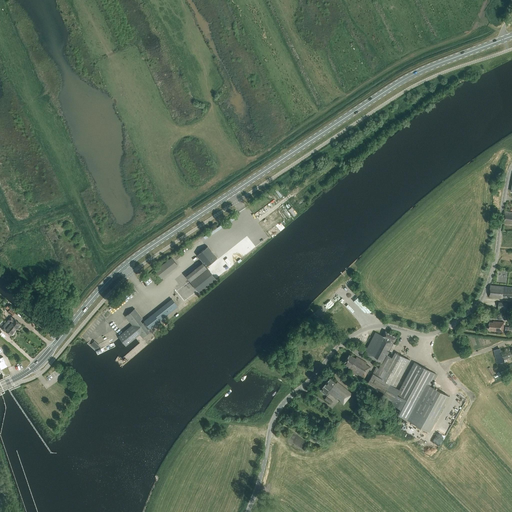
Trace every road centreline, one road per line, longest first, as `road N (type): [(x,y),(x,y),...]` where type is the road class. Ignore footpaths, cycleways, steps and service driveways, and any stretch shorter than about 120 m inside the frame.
road 1 (primary): [(0,385),(33,367),(101,287),(159,240),(396,83),(511,36)]
road 2 (unclassified): [(246,511),(280,406),(340,344),(377,326),(430,335),(479,303),(511,165)]
road 3 (track): [(502,32),(479,18),(468,34),(415,52),(183,202)]
road 4 (track): [(193,218),(183,202),(104,254),(77,205),(16,224),(0,197)]
